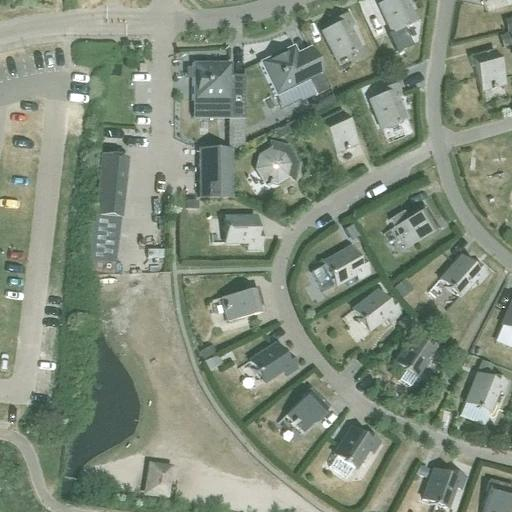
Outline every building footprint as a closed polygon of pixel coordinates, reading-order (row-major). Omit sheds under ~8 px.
[(403,2),(406,0),(388,0),(377,5),(390,33),(397,30),(398,31),(403,29),(403,27),(413,22),(403,2)] [(347,28),(353,25),(346,13),(336,18),(339,23),(320,33),(334,60),(341,57),(342,58),(347,55),(347,54),(357,49),(347,28)] [(498,37),(498,38),(499,41),(501,48),(509,46),(507,41),(505,34),(498,37)] [(291,46),(257,63),(272,94),(273,97),(279,109),(298,100),(299,102),(313,95),(314,96),(327,90),(312,60),(309,52),(308,53),(311,60),(300,65),(297,58),(291,46)] [(491,89),(502,86),(492,50),(466,57),(469,67),(471,67),(478,92),(487,90),(488,91),(491,90),(491,89)] [(228,85),(228,64),(190,64),(190,102),(227,102),(227,118),(241,118),(242,77),(240,77),(240,85),(228,85)] [(394,99),(401,96),(396,84),(385,88),(387,93),(367,101),(379,130),(387,127),(387,128),(393,126),(392,124),(403,120),(394,99)] [(344,150),(354,145),(339,111),(315,122),(319,132),(321,131),(332,155),(341,151),(341,152),(344,151),(344,150)] [(297,164),(286,147),(267,142),(267,143),(268,150),(257,157),(254,170),(261,182),(265,183),(265,185),(269,186),(269,184),(273,185),(285,178),(291,182),(290,183),(292,183),(297,164)] [(197,199),(229,199),(228,150),(196,151),(197,199)] [(134,159),(109,157),(103,217),(127,219),(134,159)] [(404,249),(436,229),(422,207),(413,213),(414,214),(391,228),(396,236),(395,236),(397,239),(398,239),(404,249)] [(258,239),(253,239),(253,218),(222,218),(222,226),(221,226),(221,232),(222,232),(222,244),(245,244),(245,251),(258,251),(258,239)] [(355,251),(361,247),(355,238),(349,241),(355,251)] [(358,267),(354,261),(347,249),(320,264),(324,271),(323,272),(326,277),(327,276),(333,287),(353,275),(356,281),(368,275),(362,265),(358,267)] [(474,272),(472,271),(458,257),(437,281),(443,286),(442,287),(447,291),(448,290),(457,298),(472,281),(477,285),(486,275),(477,268),(474,272)] [(391,293),(400,287),(396,282),(387,288),(391,293)] [(225,322),(261,313),(255,288),(244,290),(245,292),(219,299),(221,308),(220,308),(221,311),(222,311),(225,322)] [(388,309),(383,303),(374,292),(350,311),(355,318),(354,318),(358,323),(359,322),(366,332),(384,318),(388,323),(399,315),(392,306),(388,309)] [(511,297),(499,326),(507,329),(507,330),(511,332),(511,297)] [(404,329),(405,330),(408,332),(410,334),(418,326),(413,320),(404,329)] [(427,350),(421,346),(409,338),(392,364),(399,368),(398,369),(403,372),(397,381),(407,388),(426,359),(432,363),(439,352),(430,345),(427,350)] [(285,363),(280,357),(273,345),(247,362),(251,369),(250,370),(254,375),(255,374),(261,384),(280,371),(284,377),(295,370),(289,360),(285,363)] [(208,346),(204,348),(202,349),(198,351),(201,359),(212,354),(208,346)] [(212,358),(201,363),(202,364),(205,371),(215,366),(212,358)] [(494,383),(487,380),(474,375),(462,404),(470,407),(470,408),(475,410),(476,409),(487,413),(495,392),(501,395),(506,382),(496,378),(494,383)] [(300,434),(327,407),(308,389),(300,396),(302,398),(283,417),(290,423),(289,424),(291,427),(292,426),(300,434)] [(366,441),(360,437),(348,429),(331,455),(334,457),(327,467),(344,478),(351,468),(353,469),(366,450),(371,454),(378,443),(369,437),(366,441)] [(169,472),(136,466),(130,500),(164,505),(169,472)] [(451,478),(444,476),(431,471),(420,500),(428,503),(427,504),(433,506),(433,505),(444,509),(452,488),(459,490),(463,477),(453,473),(451,478)] [(505,511),(511,488),(486,481),(484,491),(485,492),(480,511),(505,511)]
